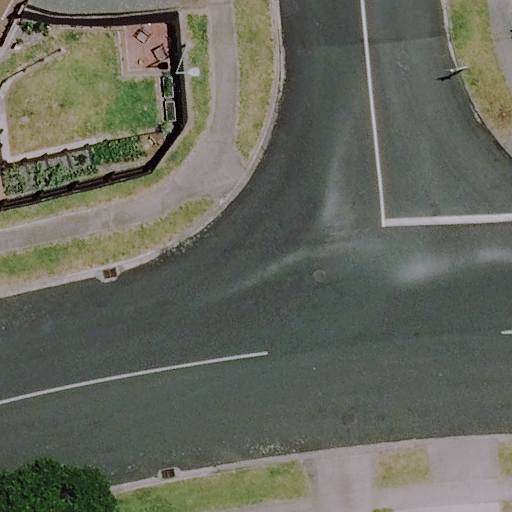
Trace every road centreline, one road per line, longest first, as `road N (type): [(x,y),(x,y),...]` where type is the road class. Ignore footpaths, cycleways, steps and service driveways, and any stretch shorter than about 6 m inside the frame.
road 1 (residential): [(0,403),(91,381),(391,336)]
road 2 (residential): [(391,336),(359,0)]
road 3 (residential): [(391,336),(511,334)]
